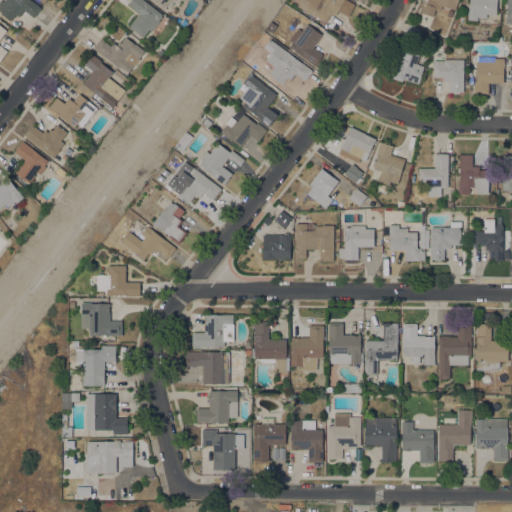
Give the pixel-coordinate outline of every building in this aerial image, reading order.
[(4,0),(30,0),(41,8),(40,8),(41,9),(34,17),(34,16),(33,17),(24,10),(19,16),(16,13),(10,21),(1,13),(1,12),(0,11),(0,1),(1,0),(3,2),(4,0)] [(143,0),(162,14),(160,16),(162,17),(160,19),(159,18),(158,20),(160,21),(151,32),(148,30),(143,37),(129,26),(139,13),(128,4),(131,0),(143,0)] [(173,0),(169,6),(168,5),(164,10),(151,0),(173,0)] [(297,6),(300,0),(347,0),(355,4),(348,17),(338,11),(335,16),(332,14),(331,16),(329,15),(325,22),(314,16),(313,19),(306,16),(308,12),(297,6)] [(426,0),(457,0),(454,10),(442,6),(440,11),(435,9),(432,16),(422,13),(426,0)] [(496,0),(496,15),(486,14),(486,18),(477,17),(477,21),(467,20),(468,11),(469,0),(496,0)] [(272,22),(277,26),(272,32),(267,29),(272,22)] [(410,22),(421,28),(415,40),(403,34),(410,22)] [(312,47),(322,55),(314,66),(289,47),(293,41),(295,42),(302,32),(301,31),(307,24),(321,35),(312,47)] [(93,49),(94,48),(94,47),(100,39),(100,40),(101,39),(111,46),(113,43),(116,45),(119,42),(121,43),(125,37),(135,45),(135,44),(145,51),(138,59),(137,58),(132,65),(133,66),(127,74),(93,49)] [(302,63),(312,70),(311,71),(312,72),(306,80),(305,79),(304,80),(295,73),(290,80),(287,77),(281,85),(272,77),(272,76),(269,74),(273,68),(272,67),(272,66),(265,60),(271,53),(263,47),(270,39),(302,63)] [(403,79),(402,81),(389,77),(395,57),(397,57),(398,56),(401,57),(403,50),(418,55),(416,64),(423,66),(418,83),(403,79)] [(111,97),(106,92),(101,98),(82,83),(92,71),(83,64),(92,54),(101,61),(100,62),(113,72),(109,78),(120,86),(111,97)] [(488,83),(488,94),(474,94),(474,81),(475,81),(476,65),(485,65),(485,61),(494,61),(494,58),(504,58),(504,67),(503,67),(503,83),(488,83)] [(463,92),(459,92),(459,93),(453,93),(453,92),(449,92),(449,81),(443,81),(443,77),(433,77),(433,65),(436,65),(436,61),(444,61),(444,60),(463,60),(463,92)] [(248,86),(243,82),(250,74),(277,95),(267,107),(277,115),(269,126),(248,110),(247,111),(241,106),(245,102),(239,97),(248,86)] [(64,103),(68,98),(72,101),(78,94),(88,101),(97,108),(82,127),(77,124),(74,128),(68,124),(69,123),(49,107),(56,97),(64,103)] [(240,147),(227,137),(220,132),(226,124),(226,123),(231,117),(237,122),(243,114),(255,124),(257,122),(267,130),(258,141),(249,135),(240,147)] [(197,120),(200,115),(205,119),(201,123),(197,120)] [(206,118),(212,122),(207,127),(202,123),(206,118)] [(26,137),(34,126),(42,132),(45,130),(48,132),(50,129),(52,130),(57,124),(67,132),(61,141),(64,143),(59,149),(59,150),(53,158),(26,137)] [(351,127),(375,139),(375,140),(376,141),(374,144),(373,143),(365,161),(348,153),(349,152),(340,148),(351,127)] [(193,137),(182,152),(175,147),(186,132),(193,137)] [(14,152),(23,141),(48,161),(44,165),(46,167),(40,174),(36,172),(34,175),(35,176),(29,184),(14,172),(24,160),(14,152)] [(404,161),(399,175),(400,176),(397,183),(390,181),(388,185),(378,181),(381,171),(373,168),(377,153),(376,153),(380,141),(383,142),(384,141),(390,143),(389,144),(393,146),(390,156),(404,161)] [(228,157),(221,166),(232,174),(223,185),(198,165),(202,160),(200,159),(206,151),(210,154),(212,151),(211,150),(217,142),(229,152),(231,150),(244,160),(239,166),(228,157)] [(434,154),(448,154),(448,187),(441,187),(441,196),(428,196),(428,186),(418,186),(418,168),(434,168),(434,154)] [(458,194),(458,180),(459,180),(459,172),(458,172),(458,168),(459,168),(459,154),(472,154),(472,164),(479,164),(479,170),(488,170),(488,194),(476,194),(476,187),(469,187),(469,193),(458,194)] [(511,190),(502,190),(502,155),(511,155),(511,190)] [(344,174),(352,163),(357,167),(356,168),(362,172),(355,182),(344,174)] [(178,185),(182,188),(185,185),(182,182),(186,177),(186,176),(193,167),(221,189),(212,200),(203,193),(199,198),(196,195),(195,196),(194,196),(189,202),(189,201),(188,203),(177,194),(176,192),(174,190),(178,185)] [(321,168),(338,181),(327,195),(332,199),(325,208),(307,193),(312,187),(309,184),(321,168)] [(0,185),(8,179),(23,198),(16,203),(14,201),(7,207),(5,204),(0,207),(0,185)] [(366,196),(359,206),(348,198),(356,188),(366,196)] [(164,208),(165,208),(170,202),(173,204),(174,203),(184,211),(179,217),(183,220),(179,225),(187,232),(178,244),(168,237),(169,235),(159,227),(158,228),(152,223),(164,208)] [(274,220),(282,210),(292,218),(284,228),(274,220)] [(484,218),(494,218),(494,226),(503,226),(503,260),(489,260),(489,250),(485,250),(485,246),(481,246),(481,244),(474,244),(474,230),(484,230),(484,218)] [(430,227),(450,227),(450,221),(461,221),(461,227),(460,227),(460,244),(451,244),(451,248),(444,248),(444,259),(430,259),(430,227)] [(322,225),(333,225),(333,260),(319,260),(319,249),(306,249),(306,258),(295,258),(295,223),(314,223),(314,225),(322,225)] [(389,249),(389,234),(388,234),(388,224),(399,225),(398,228),(407,228),(407,232),(417,232),(416,248),(419,248),(419,249),(421,249),(421,251),(424,251),(424,260),(418,260),(418,261),(404,260),(404,249),(389,249)] [(338,257),(338,248),(343,248),(344,248),(344,227),(350,227),(350,225),(365,225),(365,228),(373,228),(373,246),(358,246),(358,259),(344,259),(344,258),(343,258),(338,257)] [(176,248),(168,258),(158,250),(157,251),(158,252),(155,255),(152,253),(153,251),(150,254),(148,253),(143,259),(134,252),(120,241),(128,231),(133,235),(137,230),(141,233),(147,226),(176,248)] [(263,234),(290,235),(290,259),(262,259),(263,234)] [(102,273),(102,274),(107,274),(107,265),(125,265),(125,282),(140,282),(139,295),(106,295),(106,293),(104,293),(104,290),(96,290),(96,279),(94,279),(94,275),(96,275),(96,274),(97,274),(97,273),(102,273)] [(122,320),(122,335),(108,335),(108,334),(105,334),(105,336),(102,336),(102,334),(89,335),(89,328),(80,328),(80,313),(81,313),(81,302),(90,302),(90,303),(110,303),(110,306),(108,306),(108,311),(109,311),(109,321),(122,320)] [(206,346),(192,346),(192,345),(192,333),(192,332),(204,332),(204,314),(233,314),(233,324),(234,324),(233,341),(224,341),(224,346),(206,346)] [(285,339),(286,358),(288,358),(288,370),(285,370),(285,372),(274,372),(274,363),(254,363),(254,340),(254,322),(272,322),(272,323),(268,323),(268,339),(285,339)] [(360,334),(360,363),(329,363),(329,354),(328,354),(328,322),(342,322),(343,334),(360,334)] [(377,359),(377,374),(365,374),(365,340),(383,340),(383,325),(380,325),(380,323),(397,323),(397,360),(377,359)] [(402,356),(402,323),(417,323),(417,335),(434,335),(434,354),(434,365),(423,365),(423,356),(410,356),(402,356)] [(476,323),(491,324),(491,340),(508,340),(507,361),(499,361),(499,368),(477,371),(476,361),(476,323)] [(439,336),(441,336),(441,335),(448,335),(448,336),(457,336),(456,324),(471,324),(471,355),(468,355),(468,365),(449,365),(449,378),(439,378),(439,336)] [(291,365),(291,337),(308,337),(308,325),(310,325),(322,325),(323,325),(323,357),(316,357),(316,370),(299,370),(299,365),(291,365)] [(82,363),(75,363),(75,349),(101,349),(101,345),(116,345),(116,351),(115,351),(115,358),(116,358),(116,363),(114,363),(114,361),(104,361),(104,385),(82,385),(82,363)] [(188,366),(188,369),(186,369),(186,351),(229,351),(228,384),(202,383),(203,366),(188,366)] [(510,385),(510,393),(501,393),(501,385),(510,385)] [(208,390),(228,391),(228,390),(237,390),(237,392),(239,392),(239,397),(237,397),(237,417),(229,417),(229,422),(212,422),(196,422),(197,420),(196,420),(196,410),(196,408),(208,408),(208,390)] [(61,392),(67,392),(79,392),(79,401),(71,401),(71,409),(61,408),(61,392)] [(86,393),(116,393),(116,418),(125,418),(125,416),(127,416),(127,434),(113,434),(113,430),(86,430),(86,393)] [(457,424),(457,409),(471,409),(471,425),(470,425),(470,444),(452,444),(453,461),(438,461),(437,424),(457,424)] [(350,417),(360,417),(360,447),(350,447),(350,446),(342,446),(342,458),(327,458),(327,426),(334,426),(334,413),(350,413),(350,416),(350,417)] [(72,427),(72,437),(61,437),(61,414),(66,414),(66,427),(72,427)] [(396,444),(396,451),(398,451),(398,458),(396,458),(396,462),(378,461),(378,460),(381,460),(382,449),(381,449),(381,445),(364,445),(365,416),(395,417),(395,425),(396,425),(396,444)] [(285,423),(285,444),(268,444),(268,461),(253,461),(253,448),(252,448),(252,441),(254,441),(254,423),(261,423),(261,417),(274,417),(274,423),(285,423)] [(475,447),(475,419),(506,419),(506,427),(507,427),(507,460),(493,460),(493,447),(475,447)] [(299,449),(299,448),(294,448),(294,449),(291,449),(291,430),(290,430),(290,420),(301,420),(315,420),(314,429),(322,429),(322,448),(322,462),(308,462),(308,449),(299,449)] [(433,430),(433,449),(434,449),(434,462),(419,462),(419,450),(410,450),(410,449),(405,449),(405,450),(401,450),(402,430),(401,430),(401,421),(412,421),(412,430),(433,430)] [(234,469),(213,469),(213,445),(203,445),(203,447),(202,447),(202,429),(216,429),(216,433),(243,433),(243,446),(234,446),(234,469)] [(84,455),(87,455),(87,441),(114,441),(114,440),(120,440),(120,442),(123,442),(123,441),(133,441),(133,453),(132,453),(132,459),(130,459),(130,456),(116,456),(116,473),(84,473),(84,455)]
